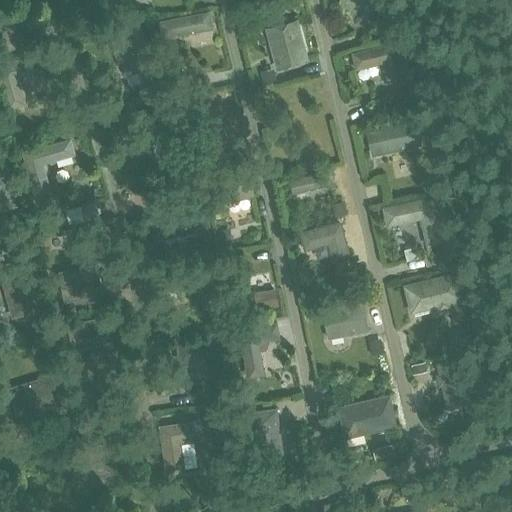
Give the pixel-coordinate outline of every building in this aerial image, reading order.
[(209,12),(159,22),(162,38),(212,28),(209,12)] [(122,65),(126,76),(156,64),(138,17),(108,29),(116,50),(115,52),(119,64),(122,65)] [(384,21),(387,35),(398,33),(395,19),(384,21)] [(267,29),(278,68),(306,61),(296,22),(267,29)] [(384,62),(388,80),(403,77),(395,43),(352,54),(356,69),(384,62)] [(0,65),(0,76),(10,108),(25,103),(17,77),(48,68),(43,53),(0,65)] [(262,72),(265,83),(276,81),(273,69),(262,72)] [(400,90),(402,102),(412,100),(409,88),(400,90)] [(368,130),(373,155),(420,145),(414,120),(368,130)] [(161,139),(169,162),(181,158),(169,123),(134,135),(138,147),(161,139)] [(23,152),(36,199),(52,194),(43,163),(74,155),(70,139),(50,144),(23,152)] [(211,156),(205,163),(212,168),(218,162),(211,156)] [(0,204),(1,210),(17,206),(6,166),(0,167),(0,204)] [(207,176),(213,205),(253,196),(246,167),(207,176)] [(290,181),(293,194),(331,185),(328,172),(290,181)] [(424,181),(418,188),(425,195),(432,187),(424,181)] [(421,217),(427,244),(443,241),(433,198),(384,209),(388,224),(421,217)] [(344,204),(334,207),(337,217),(347,214),(344,204)] [(206,213),(159,223),(162,238),(209,229),(206,213)] [(329,242),(333,260),(349,256),(340,223),(301,233),(303,240),(302,242),(304,249),(305,250),(312,248),(314,246),(329,242)] [(234,242),(232,229),(215,231),(217,244),(234,242)] [(447,271),(452,254),(443,251),(438,269),(447,271)] [(12,315),(13,316),(20,314),(21,313),(40,307),(27,260),(0,267),(11,306),(10,308),(12,315)] [(352,267),(355,278),(366,275),(363,264),(352,267)] [(59,272),(64,300),(101,294),(95,265),(59,272)] [(211,269),(163,274),(165,290),(213,285),(211,269)] [(405,286),(411,312),(440,305),(440,308),(448,306),(447,303),(463,299),(457,274),(405,286)] [(232,278),(237,312),(277,305),(274,289),(250,293),(247,275),(232,278)] [(323,310),(329,338),(368,330),(363,302),(323,310)] [(316,308),(306,310),(308,318),(318,316),(316,308)] [(217,314),(212,329),(221,332),(226,317),(217,314)] [(69,324),(74,349),(85,347),(85,345),(89,344),(89,346),(102,344),(100,335),(108,333),(104,317),(69,324)] [(277,322),(237,330),(246,377),(264,374),(258,343),(280,338),(277,322)] [(457,330),(457,344),(470,344),(470,330),(457,330)] [(43,331),(37,341),(50,348),(55,339),(43,331)] [(206,359),(208,379),(224,378),(221,342),(179,345),(180,361),(206,359)] [(381,342),(370,344),(373,355),(384,352),(381,342)] [(443,383),(448,407),(474,401),(464,358),(438,364),(441,375),(438,376),(440,384),(443,383)] [(411,365),(413,374),(425,371),(423,362),(411,365)] [(88,381),(86,368),(78,369),(80,382),(88,381)] [(19,417),(67,402),(58,374),(9,388),(19,417)] [(227,394),(213,391),(211,404),(225,406),(227,394)] [(338,406),(345,438),(396,427),(390,395),(338,406)] [(244,413),(251,463),(283,459),(277,409),(244,413)] [(224,440),(235,431),(223,417),(212,426),(224,440)] [(164,447),(168,474),(184,471),(180,441),(202,438),(200,422),(161,427),(164,447)] [(67,480),(69,481),(76,480),(78,478),(115,472),(110,444),(64,452),(67,471),(66,473),(67,480)] [(393,445),(373,449),(376,462),(396,457),(393,445)] [(322,506),(323,511),(335,511),(334,503),(322,506)]
